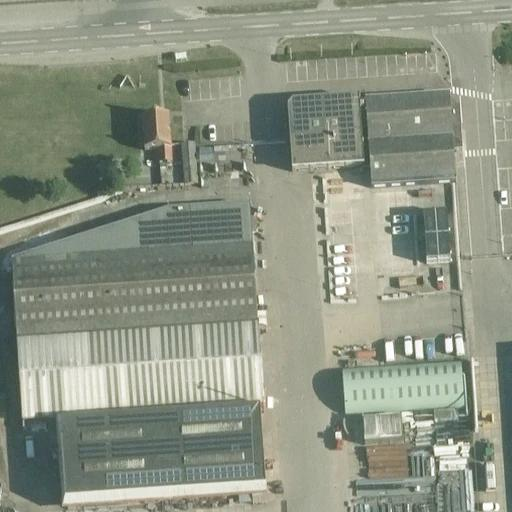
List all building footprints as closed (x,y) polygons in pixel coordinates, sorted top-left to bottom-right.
[(450,109),(449,98),(359,104),(359,101),(357,101),(357,103),(323,106),(323,104),(321,104),(322,106),(293,108),(288,113),(287,113),(291,174),(363,169),(360,128),(366,127),(370,181),(455,176),(453,152),(462,152),(458,108),(450,109)] [(142,119),(144,152),(157,151),(158,166),(171,165),(168,117),(142,119)] [(194,145),(181,146),(184,186),(197,185),(194,145)] [(168,213),(11,264),(17,345),(257,329),(249,208),(168,213)] [(451,264),(446,217),(422,219),(426,266),(451,264)] [(333,257),(333,285),(344,285),(343,257),(333,257)] [(258,335),(19,351),(24,425),(263,409),(258,335)] [(461,362),(342,370),(345,417),(464,409),(461,362)] [(260,414),(59,427),(65,508),(265,495),(260,414)]
